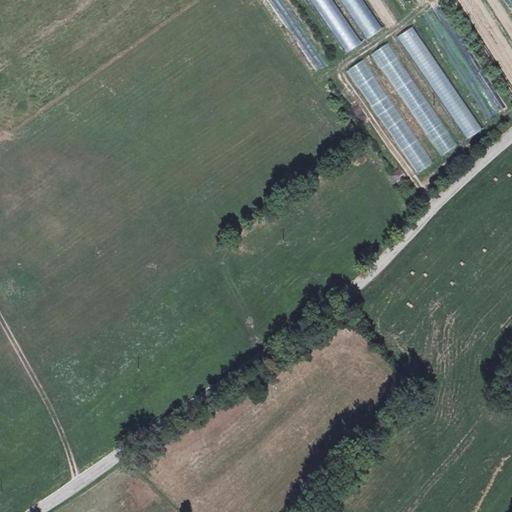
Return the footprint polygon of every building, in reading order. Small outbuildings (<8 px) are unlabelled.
[(332,0),(311,0),(346,54),(361,44),(332,0)] [(340,0),(365,40),(380,31),(361,0),(340,0)] [(481,130),(414,26),(398,36),(466,140),(481,130)] [(389,42),(372,53),(439,157),(455,146),(389,42)] [(431,164),(365,59),(349,69),(415,175),(431,164)]
